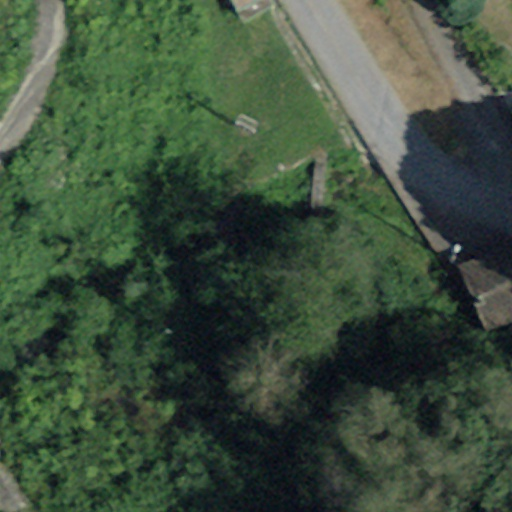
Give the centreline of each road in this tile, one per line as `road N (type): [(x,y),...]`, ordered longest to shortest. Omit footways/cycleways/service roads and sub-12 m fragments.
road 1 (unknown): [(5,0),(4,42),(50,324),(0,401)]
road 2 (unclassified): [(511,240),(415,161),(306,0)]
